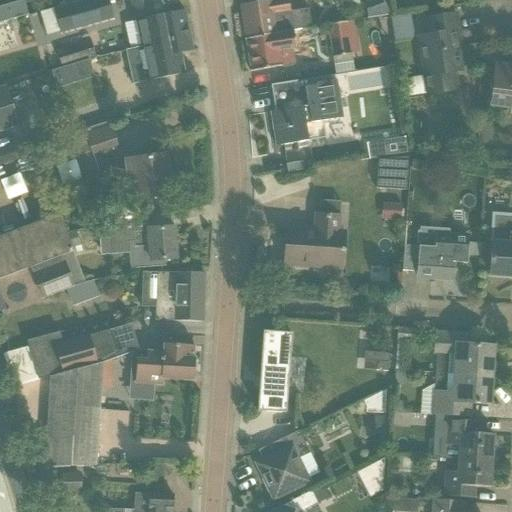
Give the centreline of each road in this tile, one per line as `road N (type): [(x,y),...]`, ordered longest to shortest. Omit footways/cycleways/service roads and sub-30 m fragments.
road 1 (residential): [(211,511),(233,192),(208,0)]
road 2 (unknown): [(222,76),(34,122)]
